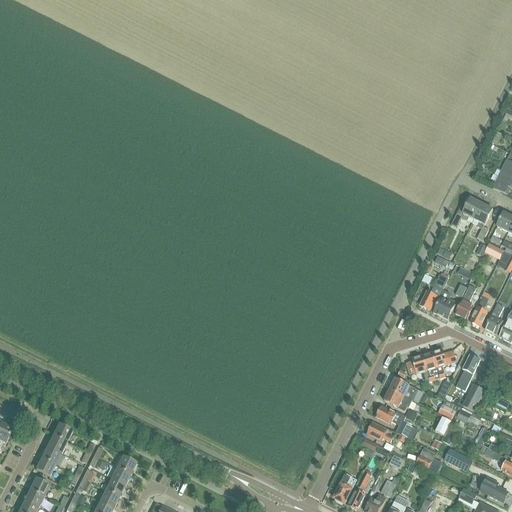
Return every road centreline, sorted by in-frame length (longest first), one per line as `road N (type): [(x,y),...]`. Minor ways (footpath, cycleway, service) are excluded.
road 1 (tertiary): [(277,501),(0,360)]
road 2 (residential): [(308,511),(390,349)]
road 3 (residential): [(390,349),(405,314),(400,302),(446,211)]
road 4 (residential): [(0,510),(41,427),(0,406)]
road 5 (residential): [(511,363),(448,331),(390,349)]
